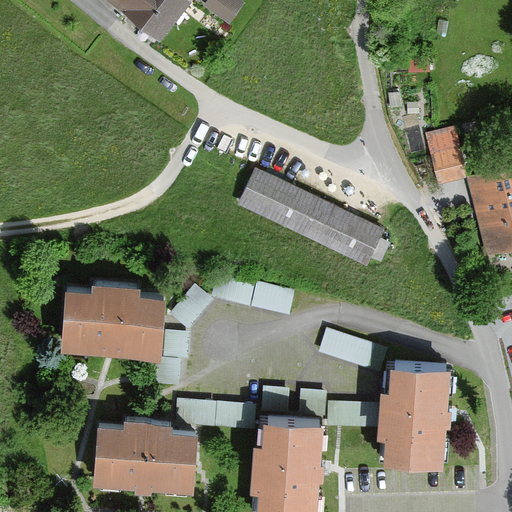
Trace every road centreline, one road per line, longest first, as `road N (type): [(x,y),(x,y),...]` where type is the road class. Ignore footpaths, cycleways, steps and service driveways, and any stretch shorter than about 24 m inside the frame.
road 1 (residential): [(86,0),(216,102),(339,154),(393,163)]
road 2 (residential): [(511,454),(477,321),(393,163)]
road 3 (track): [(0,228),(79,217),(152,191),(216,102)]
road 4 (residential): [(393,163),(370,95),(365,0)]
